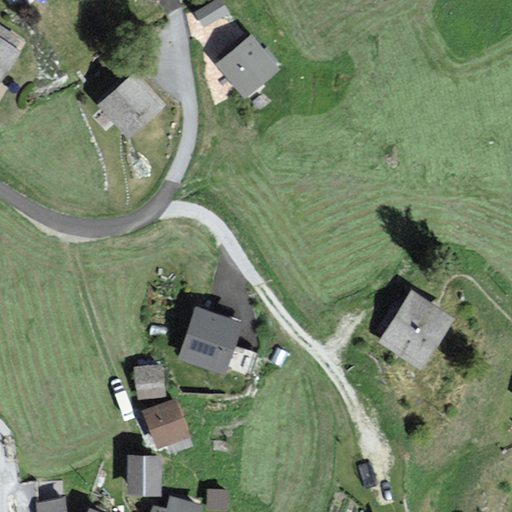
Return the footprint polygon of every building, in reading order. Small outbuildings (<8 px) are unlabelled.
[(32,54),(0,33),(0,90),(6,94),(32,54)] [(286,72),(256,37),(222,66),(252,101),(286,72)] [(174,108),(144,75),(109,106),(139,140),(174,108)] [(422,288),(387,340),(432,370),(467,318),(422,288)] [(252,322),(203,307),(187,361),(236,376),(252,322)] [(168,368),(141,370),(143,399),(171,397),(168,368)] [(181,400),(149,415),(165,449),(197,435),(181,400)] [(173,454),(137,454),(136,493),(172,493),(173,454)] [(66,511),(63,496),(34,501),(35,511),(66,511)] [(215,511),(217,505),(177,496),(174,509),(162,506),(160,511),(215,511)]
